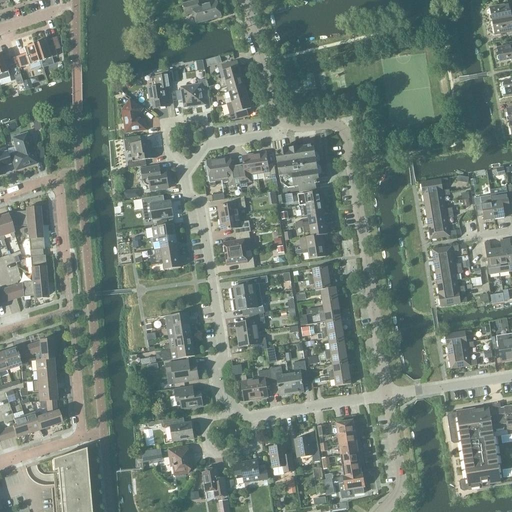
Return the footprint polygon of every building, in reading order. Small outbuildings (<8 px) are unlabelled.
[(199,7),(198,1),(183,5),(186,15),(194,13),(197,24),(221,17),(220,14),(222,12),(220,6),(217,5),(217,2),(199,7)] [(511,3),(489,8),(492,22),(511,17),(511,3)] [(511,20),(511,18),(492,22),(495,36),(511,32),(511,20)] [(35,45),(40,62),(57,57),(55,51),(60,49),(56,37),(51,39),(54,49),(49,51),(46,41),(35,45)] [(25,54),(15,58),(18,69),(40,62),(35,45),(23,48),(25,54)] [(511,45),(497,48),(500,62),(511,60),(511,45)] [(0,55),(0,80),(10,77),(2,55),(0,55)] [(225,78),(219,80),(220,84),(242,78),(241,73),(239,65),(237,61),(222,66),(225,78)] [(202,71),(195,73),(196,81),(198,81),(204,80),(202,71)] [(167,107),(164,89),(171,88),(168,75),(156,77),(157,87),(148,89),(150,101),(153,101),(154,109),(167,107)] [(242,78),(220,84),(221,88),(227,86),(228,90),(229,93),(245,88),(244,85),(242,78)] [(206,80),(204,80),(198,81),(199,85),(181,88),(184,108),(204,105),(202,92),(208,91),(206,80)] [(506,96),(511,94),(511,80),(503,82),(506,96)] [(231,99),(225,100),(226,104),(226,105),(248,99),(248,97),(245,88),(229,93),(231,99)] [(248,99),(226,105),(227,109),(228,109),(232,121),(237,119),(248,116),(247,110),(251,109),(248,99)] [(139,121),(138,115),(142,110),(130,101),(123,111),(126,133),(146,130),(144,121),(139,121)] [(35,131),(41,129),(38,117),(32,119),(35,131)] [(31,149),(26,134),(13,139),(18,153),(11,155),(16,170),(37,164),(32,149),(31,149)] [(141,143),(141,137),(124,140),(126,152),(131,152),(132,159),(133,159),(133,162),(127,163),(128,169),(146,167),(145,160),(151,159),(149,149),(151,149),(150,141),(141,143)] [(279,170),(315,164),(314,159),(316,159),(314,146),(294,149),(294,150),(289,151),(289,150),(276,152),(279,170)] [(0,154),(0,175),(5,174),(2,167),(10,165),(6,153),(0,154)] [(254,155),(257,175),(264,174),(265,181),(276,180),(274,164),(268,165),(266,153),(254,155)] [(250,176),(257,175),(254,155),(242,157),(244,169),(238,170),(238,172),(240,183),(241,188),(247,187),(246,182),(251,181),(250,176)] [(233,173),(230,159),(218,160),(221,180),(228,179),(229,186),(240,184),(240,183),(238,172),(233,173)] [(215,181),(221,180),(218,160),(207,162),(210,187),(216,186),(215,181)] [(317,164),(315,164),(279,170),(281,183),(288,189),(299,187),(300,193),(316,191),(315,185),(320,184),(317,164)] [(151,192),(169,189),(167,177),(161,172),(159,166),(141,169),(143,181),(150,186),(151,192)] [(502,167),(496,169),(498,176),(505,174),(503,168),(502,168),(502,167)] [(443,192),(443,191),(442,185),(448,184),(447,179),(421,183),(423,195),(443,192)] [(425,206),(445,203),(444,196),(450,195),(449,190),(443,191),(443,192),(423,195),(425,206)] [(131,191),(123,192),(124,199),(132,198),(131,191)] [(300,206),(323,203),(321,192),(298,195),(300,206)] [(213,202),(225,200),(224,194),(212,196),(213,202)] [(162,203),(161,196),(141,200),(143,208),(151,207),(153,220),(173,217),(171,202),(162,203)] [(508,196),(497,197),(492,198),(492,203),(494,220),(505,218),(504,213),(510,212),(508,196)] [(220,219),(240,216),(238,209),(246,208),(244,197),(229,200),(230,206),(218,207),(220,219)] [(308,216),(324,214),(323,203),(300,206),(296,207),(297,212),(301,211),(302,217),(308,216)] [(427,217),(453,213),(452,208),(446,210),(445,203),(425,206),(427,217)] [(484,222),(494,220),(492,203),(475,206),(477,218),(483,217),(484,222)] [(27,226),(42,225),(41,210),(15,213),(15,215),(8,217),(12,228),(27,227),(27,226)] [(428,229),(448,225),(447,219),(454,218),(453,213),(427,217),(428,229)] [(303,228),(326,224),(324,214),(308,216),(309,222),(303,223),(303,222),(295,223),(296,229),(303,228)] [(12,228),(8,217),(8,215),(0,217),(0,228),(4,241),(4,240),(3,237),(10,234),(12,240),(15,239),(12,228)] [(235,235),(249,233),(251,233),(249,222),(241,223),(240,216),(220,219),(221,231),(234,229),(235,235)] [(322,235),(322,236),(328,235),(326,224),(303,228),(304,232),(310,231),(311,237),(322,235)] [(30,258),(45,256),(43,256),(42,250),(44,250),(42,225),(27,226),(27,227),(30,258)] [(151,228),(153,239),(176,236),(174,225),(168,225),(158,227),(151,228)] [(448,225),(428,229),(430,240),(457,236),(456,231),(449,232),(448,225)] [(225,255),(245,252),(252,250),(251,244),(249,233),(235,235),(236,242),(223,244),(225,255)] [(324,246),(322,236),(322,235),(311,237),(300,239),(301,246),(302,250),(324,246)] [(176,236),(153,239),(154,250),(177,246),(176,236)] [(499,268),(509,266),(505,240),(500,241),(501,249),(496,250),(499,268)] [(500,275),(496,250),(491,251),(490,243),(484,244),(490,276),(500,275)] [(177,246),(154,250),(155,256),(150,257),(151,261),(179,257),(177,246)] [(324,246),(302,250),(296,251),(296,255),(302,254),(308,253),(309,260),(326,257),(324,246)] [(434,262),(453,259),(452,252),(459,251),(458,246),(432,250),(434,262)] [(245,252),(225,255),(227,266),(240,264),(241,271),(255,268),(253,258),(246,259),(245,252)] [(32,283),(47,281),(45,256),(30,258),(32,282),(32,283)] [(179,257),(151,261),(151,266),(157,265),(163,264),(164,271),(181,268),(179,257)] [(435,273),(462,269),(461,264),(454,265),(453,259),(434,262),(435,273)] [(309,281),(329,278),(327,267),(312,270),(313,276),(308,277),(309,281)] [(437,284),(457,281),(456,274),(462,273),(462,269),(435,273),(437,284)] [(232,300),(261,296),(259,285),(268,284),(267,277),(237,281),(238,287),(231,289),(232,300)] [(316,291),(331,289),(329,278),(309,281),(309,282),(306,282),(306,286),(314,285),(316,291)] [(32,283),(32,282),(22,283),(22,284),(12,287),(16,299),(23,297),(23,298),(48,295),(47,281),(32,283)] [(459,292),(459,293),(465,292),(465,287),(458,288),(457,281),(437,284),(439,295),(459,292)] [(322,301),(338,299),(336,288),(331,289),(316,291),(316,296),(321,295),(322,301)] [(460,299),(459,293),(459,292),(439,295),(441,307),(467,303),(466,298),(460,299)] [(262,307),(261,296),(232,300),(234,312),(242,311),(243,317),(249,316),(264,314),(263,307),(262,307)] [(319,313),(339,309),(338,299),(322,301),(323,308),(318,308),(314,309),(314,313),(319,313)] [(326,323),(341,320),(339,309),(319,313),(320,317),(325,316),(326,323)] [(167,328),(190,325),(188,313),(165,317),(167,328)] [(238,336),(258,333),(257,325),(265,324),(264,317),(264,314),(249,316),(250,322),(236,324),(238,336)] [(322,334),(343,331),(341,320),(326,323),(327,329),(322,330),(322,334)] [(191,335),(190,325),(167,328),(169,339),(191,335)] [(310,327),(302,329),(303,337),(311,336),(310,327)] [(329,344),(344,342),(343,331),(322,334),(323,338),(328,338),(329,344)] [(447,347),(467,343),(466,337),(472,336),(472,331),(445,335),(447,347)] [(258,333),(238,336),(240,348),(254,346),(255,352),(267,350),(265,338),(259,339),(258,333)] [(170,345),(164,346),(164,350),(170,349),(193,346),(191,335),(169,339),(170,345)] [(501,362),(511,360),(511,354),(509,336),(491,339),(493,350),(499,349),(501,362)] [(41,361),(53,360),(51,340),(39,341),(39,343),(27,347),(30,355),(40,352),(41,361)] [(326,355),(346,352),(344,342),(329,344),(330,350),(325,351),(326,355)] [(449,358),(469,355),(468,348),(474,347),(473,342),(467,343),(447,347),(449,358)] [(195,357),(193,346),(170,349),(172,360),(195,357)] [(269,358),(276,356),(275,349),(268,350),(269,358)] [(21,366),(20,363),(15,350),(2,354),(7,370),(21,366)] [(332,365),(348,363),(346,352),(326,355),(326,360),(331,359),(332,365)] [(469,355),(449,358),(451,370),(477,366),(476,361),(470,362),(469,355)] [(37,371),(53,370),(53,360),(41,361),(36,361),(37,371)] [(188,361),(166,364),(169,385),(199,381),(197,367),(189,368),(188,361)] [(289,375),(292,395),(303,393),(302,383),(308,382),(305,362),(293,364),(295,374),(289,375)] [(329,377),(349,374),(348,363),(332,365),(333,372),(328,372),(329,377)] [(292,395),(289,375),(282,376),(281,368),(270,369),(270,371),(272,384),(272,388),(278,387),(280,396),(292,395)] [(32,382),(54,380),(53,370),(37,371),(38,381),(32,382)] [(266,385),(272,384),(270,371),(259,372),(260,379),(253,380),(256,400),(268,398),(266,385)] [(349,374),(329,377),(330,380),(330,381),(335,380),(336,387),(351,385),(349,374)] [(256,400),(253,380),(247,381),(246,376),(241,377),(242,382),(241,382),(244,402),(256,400)] [(33,392),(55,390),(54,380),(32,382),(33,392)] [(193,394),(192,387),(175,390),(177,407),(181,406),(182,410),(203,407),(201,393),(193,394)] [(55,401),(56,401),(55,390),(33,392),(33,393),(39,392),(40,402),(47,402),(47,401),(55,401)] [(56,412),(55,401),(47,401),(47,402),(48,415),(36,419),(35,419),(39,430),(61,423),(58,412),(56,412)] [(511,406),(504,408),(489,411),(489,407),(456,412),(456,413),(454,414),(459,443),(461,442),(467,480),(465,480),(466,490),(468,490),(469,491),(483,489),(483,486),(501,483),(493,433),(508,430),(508,431),(511,430),(511,406)] [(35,419),(36,419),(34,414),(24,417),(29,433),(39,430),(35,419)] [(16,438),(29,433),(24,417),(14,421),(16,426),(12,427),(16,438)] [(183,425),(182,418),(161,421),(162,425),(162,427),(164,429),(170,427),(173,442),(193,438),(191,423),(183,425)] [(338,435),(358,432),(358,428),(357,428),(356,422),(353,422),(353,421),(336,424),(338,435)] [(319,438),(326,437),(325,426),(318,427),(319,438)] [(340,446),(359,443),(358,436),(359,435),(358,432),(338,435),(340,446)] [(311,445),(310,438),(295,440),(298,458),(312,456),(313,463),(320,462),(318,444),(311,445)] [(341,457),(362,454),(361,449),(360,449),(359,443),(340,446),(341,457)] [(286,456),(285,446),(270,448),(273,469),(274,476),(284,474),(295,472),(294,466),(293,466),(292,455),(286,456)] [(186,455),(185,448),(171,450),(175,476),(188,474),(194,466),(192,454),(186,455)] [(90,511),(89,499),(85,450),(52,461),(53,472),(61,469),(64,511),(90,511)] [(150,452),(141,453),(143,464),(152,463),(150,452)] [(343,468),(362,465),(361,457),(362,457),(362,454),(341,457),(343,468)] [(258,466),(257,461),(234,464),(236,480),(243,479),(244,484),(265,480),(266,480),(267,480),(268,480),(265,465),(258,466)] [(343,479),(363,476),(365,475),(365,470),(363,471),(362,465),(343,468),(344,477),(343,477),(343,479)] [(213,469),(213,468),(212,467),(206,468),(206,469),(206,473),(203,474),(207,501),(215,500),(215,498),(227,496),(224,478),(219,479),(217,469),(213,469)] [(333,479),(331,470),(324,471),(325,480),(332,479),(333,479)] [(363,476),(343,479),(345,491),(365,488),(363,476)] [(289,494),(296,493),(294,478),(287,479),(289,494)] [(325,488),(333,486),(332,479),(324,481),(325,488)] [(233,481),(226,482),(227,490),(231,489),(234,485),(233,481)]
